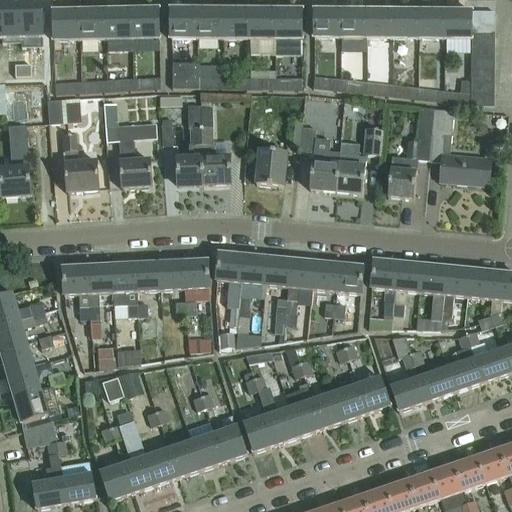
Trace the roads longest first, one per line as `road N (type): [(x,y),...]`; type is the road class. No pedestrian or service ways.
road 1 (residential): [(511,252),(210,230),(0,244)]
road 2 (residential): [(511,413),(218,511)]
